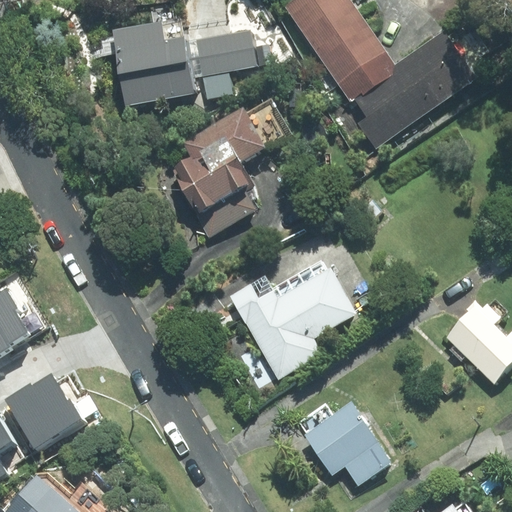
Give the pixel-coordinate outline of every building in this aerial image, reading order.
[(341,84),(391,50),(356,0),(296,0),(288,6),(341,84)] [(391,50),(341,84),(353,102),(359,98),(371,117),(361,123),(379,149),(482,78),(448,29),(399,63),(391,50)] [(132,104),(203,91),(192,36),(122,48),(132,104)] [(239,46),(243,70),(271,66),(268,42),(239,46)] [(214,238),(264,210),(254,191),(265,185),(252,160),(277,146),(255,106),(189,142),(199,159),(185,167),(189,175),(183,179),(205,216),(202,218),(214,238)] [(387,212),(377,200),(367,208),(376,220),(387,212)] [(235,295),(280,379),(328,353),(319,338),(363,313),(338,268),(284,297),(272,275),(235,295)] [(508,316),(495,303),(489,310),(484,305),(453,336),(460,343),(455,348),(466,359),(471,354),(501,382),(511,370),(511,331),(502,322),(508,316)] [(400,462),(359,401),(310,434),(338,476),(351,466),(364,485),(400,462)] [(48,486),(41,480),(12,511),(83,511),(51,482),(48,486)] [(469,511),(462,502),(446,511),(469,511)]
